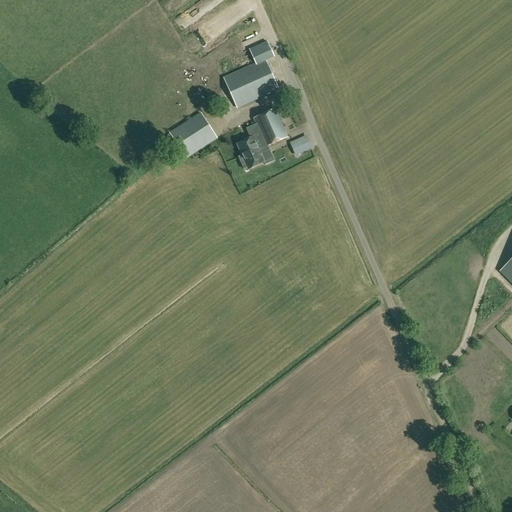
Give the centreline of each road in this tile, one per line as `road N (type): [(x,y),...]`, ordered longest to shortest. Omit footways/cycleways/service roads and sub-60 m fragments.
road 1 (unclassified): [(423,385),(255,0)]
road 2 (unclassified): [(478,511),(423,385)]
